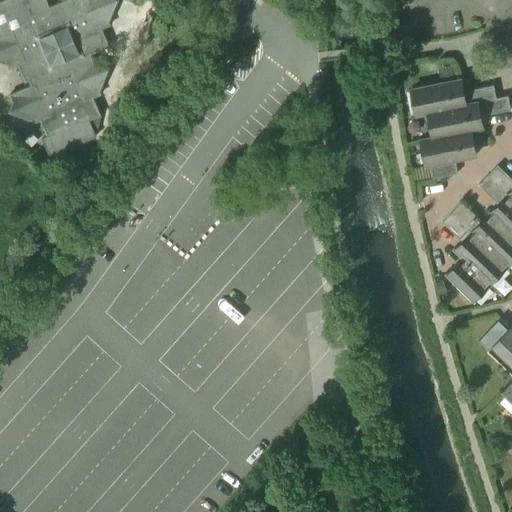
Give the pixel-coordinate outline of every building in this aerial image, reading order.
[(61,5),(51,10),(46,0),(2,0),(0,1),(0,29),(1,32),(0,32),(0,61),(8,64),(9,68),(18,64),(25,81),(29,79),(32,84),(9,94),(13,101),(9,110),(31,119),(33,123),(40,119),(47,135),(48,137),(67,128),(66,126),(80,120),(81,122),(89,119),(101,114),(93,96),(101,93),(99,90),(109,67),(99,64),(96,56),(92,58),(90,53),(109,45),(102,27),(110,24),(109,20),(117,0),(63,0),(59,2),(61,5)] [(458,79),(416,88),(421,113),(433,111),(463,105),(458,79)] [(493,85),(469,90),(471,103),(474,102),(483,101),(496,98),(493,85)] [(496,98),(483,101),(486,114),(510,109),(508,96),(496,98)] [(463,105),(433,111),(438,136),(468,130),(479,127),(474,102),(471,103),(463,105)] [(80,120),(66,126),(67,128),(48,137),(47,135),(42,138),(50,155),(96,135),(89,119),(81,122),(80,120)] [(438,136),(426,138),(431,163),(454,159),(473,155),(468,130),(438,136)] [(454,159),(431,163),(434,177),(457,172),(454,159)] [(511,183),(511,178),(498,164),(488,174),(505,191),(511,183)] [(505,191),(488,174),(478,184),(495,201),(505,191)] [(511,197),(506,192),(506,193),(508,196),(492,213),(489,210),(488,211),(511,234),(511,197)] [(479,219),(461,202),(452,212),(469,229),(479,219)] [(511,234),(488,211),(487,212),(490,215),(474,232),(471,229),(470,230),(508,267),(509,266),(506,263),(511,256),(511,234)] [(452,212),(442,221),(460,238),(469,229),(452,212)] [(508,267),(470,230),(469,231),(472,234),(456,250),(454,247),(453,248),(491,285),(492,284),(489,281),(505,265),(507,268),(508,267)] [(491,285),(453,248),(452,248),(464,260),(449,275),(446,272),(444,274),(474,302),(475,301),(472,298),(487,283),(490,286),(491,285)] [(500,317),(478,340),(488,349),(510,327),(509,326),(500,317)] [(511,323),(509,326),(510,327),(488,349),(489,350),(493,346),(511,364),(511,323)] [(511,378),(500,391),(508,399),(511,394),(511,378)]
